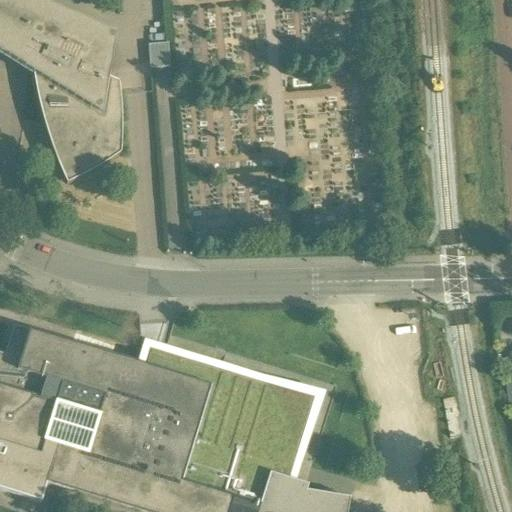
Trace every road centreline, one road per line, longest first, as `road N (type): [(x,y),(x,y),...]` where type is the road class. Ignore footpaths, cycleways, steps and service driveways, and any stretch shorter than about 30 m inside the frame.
road 1 (residential): [(0,236),(136,283),(511,279)]
road 2 (unknown): [(136,283),(139,0)]
road 3 (unknown): [(366,280),(425,511)]
road 4 (residential): [(511,144),(503,0)]
